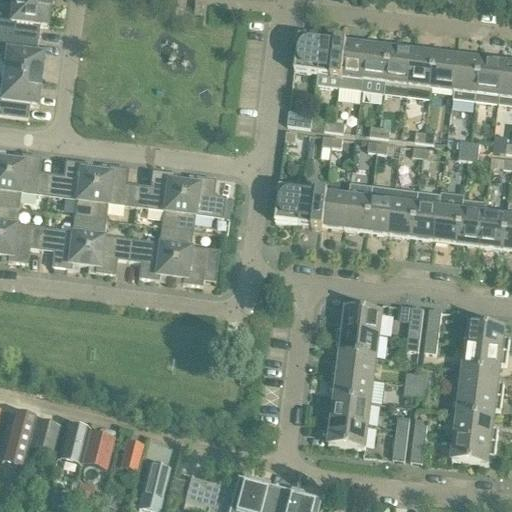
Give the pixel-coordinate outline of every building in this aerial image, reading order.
[(0,17),(0,38),(37,43),(39,29),(47,30),(49,16),(47,15),(48,4),(14,0),(12,0),(10,19),(0,17)] [(195,17),(202,18),(203,7),(196,6),(195,17)] [(0,59),(5,60),(3,79),(38,84),(40,73),(42,73),(44,58),(36,57),(37,43),(0,38),(0,59)] [(295,75),(318,78),(323,44),(299,41),(295,75)] [(317,90),(340,92),(346,45),(336,44),(335,45),(323,44),(318,78),(317,90)] [(362,95),(364,84),(368,49),(346,47),(347,45),(346,45),(340,92),(362,95)] [(385,98),(391,52),(368,49),(364,84),(362,95),(385,98)] [(385,98),(407,101),(413,55),(391,52),(385,98)] [(430,104),(431,92),(436,58),(413,55),(407,101),(430,104)] [(431,92),(454,95),(458,61),(436,58),(431,92)] [(453,103),(476,105),(481,64),(458,61),(454,95),(453,103)] [(476,105),(499,108),(504,67),(481,64),(476,105)] [(511,110),(511,67),(504,67),(499,108),(511,110)] [(38,84),(3,79),(0,98),(0,119),(27,123),(29,109),(37,110),(39,95),(37,95),(38,84)] [(288,130),(311,133),(313,119),(289,116),(288,130)] [(324,135),(333,136),(335,127),(325,125),(324,135)] [(335,127),(333,136),(343,137),(344,128),(335,127)] [(369,141),(379,142),(380,132),(370,131),(369,141)] [(380,132),(379,142),(388,143),(389,133),(380,132)] [(287,136),(286,146),(295,147),(296,137),(287,136)] [(414,146),(424,148),(425,138),(416,137),(414,146)] [(425,138),(424,148),(433,149),(435,139),(425,138)] [(322,150),(331,152),(333,142),(323,141),(322,150)] [(333,142),(331,152),(341,153),(342,143),(333,142)] [(460,146),(459,155),(469,156),(470,147),(460,146)] [(367,156),(377,157),(378,148),(368,147),(367,156)] [(470,147),(469,156),(478,157),(479,148),(470,147)] [(378,148),(377,157),(386,158),(387,149),(378,148)] [(412,162),(422,163),(423,153),(414,152),(412,162)] [(423,153),(422,163),(432,164),(433,155),(423,153)] [(458,164),(468,165),(469,156),(459,155),(458,164)] [(469,156),(468,165),(477,167),(478,157),(469,156)] [(8,163),(2,211),(18,213),(20,197),(48,200),(51,179),(39,177),(41,161),(21,159),(20,165),(8,163)] [(0,210),(2,211),(8,163),(0,162),(0,210)] [(74,220),(89,222),(96,174),(84,173),(84,167),(65,164),(63,180),(51,179),(48,200),(76,204),(74,220)] [(503,173),(511,174),(511,164),(505,164),(503,173)] [(96,174),(89,222),(105,224),(107,208),(135,212),(138,190),(126,188),(128,173),(108,170),(107,176),(96,174)] [(161,231),(177,233),(183,186),(171,184),(172,178),(152,176),(150,191),(138,190),(135,212),(163,215),(161,231)] [(195,187),(183,186),(177,233),(192,235),(194,219),(228,224),(230,208),(225,207),(225,201),(213,199),(215,184),(195,181),(195,187)] [(345,234),(367,237),(373,191),(351,188),(349,200),(345,234)] [(276,226),(299,229),(304,194),(280,191),(276,226)] [(367,237),(390,240),(396,194),(373,191),(367,237)] [(312,232),(322,233),(327,195),(317,194),(316,196),(304,194),(299,229),(312,230),(312,232)] [(390,240),(412,243),(418,196),(396,194),(390,240)] [(323,232),(345,234),(349,200),(327,197),(328,195),(327,195),(322,233),(323,233),(323,232)] [(412,243),(435,246),(441,199),(418,196),(412,243)] [(458,249),(463,205),(464,202),(441,199),(435,246),(458,249)] [(480,251),(485,217),(486,208),(463,205),(458,249),(480,251)] [(503,254),(511,255),(511,208),(509,208),(508,220),(503,254)] [(29,253),(41,254),(44,232),(16,229),(18,213),(2,211),(0,227),(0,258),(8,260),(7,266),(27,268),(29,253)] [(480,251),(503,254),(508,220),(485,217),(480,251)] [(71,268),(83,270),(89,222),(74,220),(71,236),(44,232),(41,254),(53,256),(51,271),(71,274),(71,268)] [(116,264),(128,265),(131,243),(103,240),(105,224),(89,222),(83,270),(95,271),(94,277),(114,280),(116,264)] [(159,279),(170,281),(177,233),(161,231),(159,247),(131,243),(128,265),(140,267),(138,283),(158,285),(159,279)] [(177,233),(170,281),(182,282),(182,288),(201,291),(202,285),(214,286),(218,255),(190,251),(192,235),(177,233)] [(339,321),(337,334),(379,340),(382,316),(346,312),(345,321),(339,321)] [(412,312),(408,343),(420,344),(424,314),(412,312)] [(429,314),(426,345),(438,346),(442,316),(429,314)] [(469,327),(466,351),(508,356),(510,342),(504,341),(505,332),(469,327)] [(342,349),(341,358),(376,362),(379,340),(337,334),(336,348),(342,349)] [(420,344),(408,343),(406,355),(418,357),(420,344)] [(438,346),(426,345),(424,357),(436,359),(438,346)] [(466,351),(464,373),(499,378),(500,369),(506,370),(508,356),(466,351)] [(333,366),(332,380),(373,385),(376,362),(341,358),(339,367),(333,366)] [(464,373),(461,396),(502,401),(504,387),(498,387),(499,378),(464,373)] [(407,377),(405,389),(417,390),(419,378),(407,377)] [(419,378),(417,390),(429,392),(430,380),(419,378)] [(336,394),(335,403),(371,408),(373,385),(332,380),(330,393),(336,394)] [(383,405),(386,385),(378,383),(375,404),(383,405)] [(404,401),(416,402),(417,390),(405,389),(404,401)] [(417,390),(416,402),(428,404),(429,392),(417,390)] [(461,396),(458,418),(494,423),(495,414),(501,415),(502,401),(461,396)] [(328,411),(326,425),(368,430),(371,408),(335,403),(334,412),(328,411)] [(15,414),(1,463),(21,468),(34,419),(15,414)] [(458,418),(455,441),(497,446),(498,432),(492,432),(494,423),(458,418)] [(398,422),(396,433),(408,435),(410,423),(398,422)] [(29,449),(54,455),(60,431),(36,424),(29,449)] [(416,424),(415,435),(427,437),(428,426),(416,424)] [(368,430),(326,425),(324,439),(330,439),(329,449),(365,453),(368,430)] [(66,430),(61,448),(66,449),(61,465),(80,470),(88,436),(66,430)] [(408,435),(396,433),(392,465),(404,466),(408,435)] [(427,437),(415,435),(410,467),(422,469),(427,437)] [(82,466),(106,472),(114,442),(89,436),(82,466)] [(497,446),(455,441),(452,464),(488,469),(489,459),(495,460),(497,446)] [(120,470),(135,474),(142,450),(126,446),(120,470)] [(138,511),(159,511),(169,472),(150,468),(138,511)] [(207,511),(261,511),(265,497),(266,497),(267,492),(269,486),(243,479),(241,486),(236,484),(235,489),(215,484),(214,489),(190,482),(184,506),(208,511),(207,511)] [(317,511),(319,506),(315,505),(316,498),(290,491),(288,498),(267,492),(266,497),(265,497),(261,511),(317,511)]
